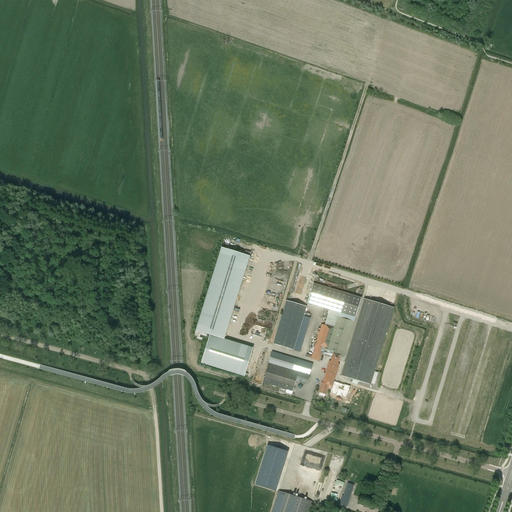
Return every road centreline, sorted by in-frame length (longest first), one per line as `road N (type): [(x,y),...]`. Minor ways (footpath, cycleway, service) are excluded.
road 1 (unclassified): [(319,421),(508,472)]
road 2 (track): [(162,511),(154,407),(143,373)]
